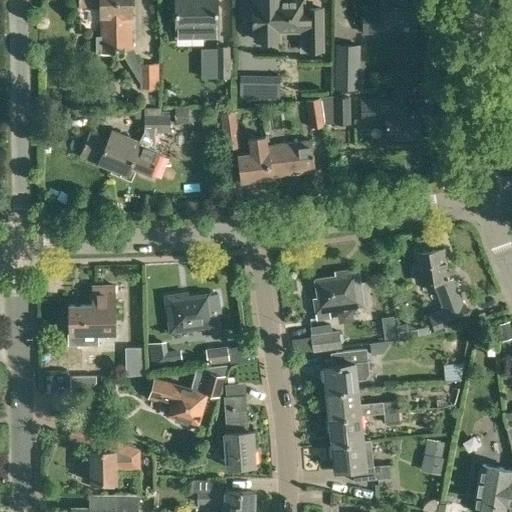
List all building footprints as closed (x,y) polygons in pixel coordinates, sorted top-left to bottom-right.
[(114,49),(120,49),(140,82),(141,88),(159,88),(159,63),(143,63),(132,45),(132,29),(135,27),(135,22),(135,18),(131,16),(131,0),(78,0),(78,6),(101,6),(101,37),(97,37),(97,52),(114,52),(114,49)] [(175,0),(176,35),(218,34),(217,0),(175,0)] [(303,0),(256,0),(256,5),(253,5),(254,30),(255,30),(255,32),(272,32),(272,30),(301,29),(301,37),(307,37),(308,50),(322,50),(322,8),(303,8),(303,0)] [(379,0),(380,3),(362,3),(362,32),(366,32),(416,31),(415,0),(379,0)] [(335,44),(335,65),(335,88),(359,88),(359,44),(335,44)] [(204,53),(204,73),(216,73),(216,77),(235,77),(234,57),(231,57),(230,45),(215,45),(216,52),(204,53)] [(280,81),(268,81),(267,100),(279,101),(280,81)] [(94,95),(107,96),(108,85),(95,83),(94,95)] [(324,96),(324,123),(350,122),(350,96),(349,96),(349,92),(335,92),(336,96),(332,96),(324,96)] [(306,99),(310,126),(324,124),(320,97),(306,99)] [(386,136),(418,136),(418,110),(405,110),(405,100),(361,100),(362,120),(386,120),(386,136)] [(80,154),(128,174),(131,166),(150,174),(160,150),(155,148),(155,132),(170,132),(170,123),(170,114),(161,114),(161,111),(161,107),(144,107),(144,115),(144,131),(137,142),(110,131),(107,139),(89,131),(80,154)] [(174,111),(174,123),(186,123),(186,111),(174,111)] [(235,111),(222,113),(217,113),(221,149),(240,147),(235,111)] [(272,176),(267,145),(265,135),(249,138),(251,153),(239,155),(242,180),(272,176)] [(312,140),(267,145),(272,176),(316,170),(312,140)] [(417,253),(419,266),(413,268),(415,284),(422,282),(422,283),(436,281),(442,297),(446,295),(451,310),(440,314),(446,329),(472,319),(467,305),(464,306),(454,280),(448,280),(445,257),(441,258),(440,249),(417,253)] [(328,309),(361,304),(356,270),(342,272),(343,276),(316,280),(319,297),(315,298),(318,318),(329,317),(328,309)] [(82,366),(81,337),(92,337),(92,333),(99,333),(116,333),(116,322),(115,285),(92,286),(92,305),(68,305),(69,367),(82,366)] [(206,334),(217,332),(214,312),(210,312),(207,294),(181,298),(181,294),(166,296),(171,330),(204,326),(206,334)] [(396,335),(393,314),(383,315),(385,336),(396,335)] [(499,322),(503,338),(511,335),(511,327),(510,320),(499,322)] [(428,326),(417,328),(418,335),(429,332),(428,326)] [(313,349),(340,345),(339,331),(311,335),(313,349)] [(391,340),(370,343),(371,354),(382,353),(391,340)] [(208,363),(229,360),(227,346),(206,349),(208,363)] [(125,376),(144,374),(144,347),(125,347),(125,376)] [(336,364),(324,366),(326,392),(357,389),(356,380),(365,378),(369,373),(368,362),(366,348),(334,352),(336,364)] [(180,353),(169,355),(163,356),(163,355),(148,358),(150,370),(182,365),(180,353)] [(197,366),(191,388),(154,378),(149,397),(160,400),(161,398),(171,400),(168,414),(198,422),(205,393),(218,396),(227,364),(197,366)] [(357,389),(326,392),(329,419),(360,415),(359,404),(357,389)] [(223,395),(226,432),(224,432),(226,466),(255,464),(252,430),(241,431),(240,409),(247,409),(246,394),(223,395)] [(398,399),(359,404),(360,415),(383,412),(399,411),(398,399)] [(399,411),(383,412),(385,423),(400,421),(399,411)] [(360,415),(329,419),(332,446),(363,442),(363,440),(360,415)] [(140,448),(110,438),(75,423),(69,437),(90,445),(91,482),(115,482),(115,468),(140,468),(140,448)] [(426,438),(422,462),(443,466),(447,442),(426,438)] [(363,442),(332,446),(335,470),(352,469),(353,481),(391,477),(389,464),(373,466),(371,439),(363,440),(363,442)] [(485,511),(504,511),(511,473),(511,469),(482,464),(474,510),(485,511)] [(225,503),(225,490),(226,480),(192,479),(191,491),(197,491),(197,502),(225,503)] [(380,499),(380,489),(360,488),(360,498),(380,499)] [(225,490),(225,503),(224,511),(254,511),(255,492),(225,490)] [(137,511),(138,508),(137,508),(136,493),(103,494),(103,509),(75,510),(74,511),(137,511)] [(436,511),(443,511),(445,505),(438,503),(436,511)]
